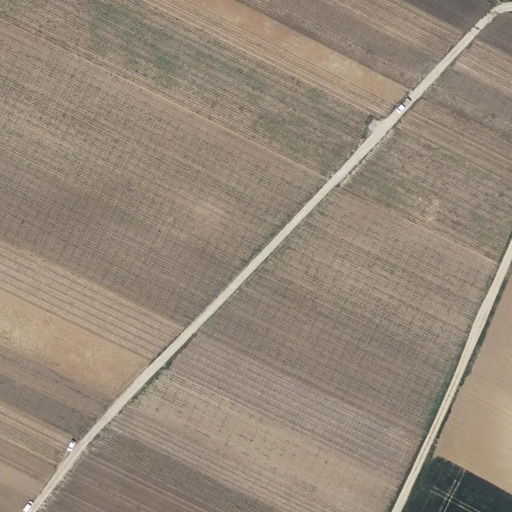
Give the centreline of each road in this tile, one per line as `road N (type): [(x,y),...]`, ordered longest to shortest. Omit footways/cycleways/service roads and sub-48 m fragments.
road 1 (track): [(31,511),(118,403),(489,16),(511,6)]
road 2 (track): [(511,249),(395,511)]
